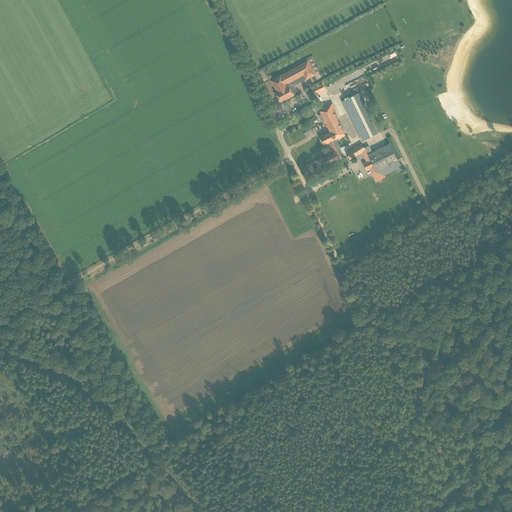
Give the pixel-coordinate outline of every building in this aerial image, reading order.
[(281,75),(270,81),(276,91),(274,92),(278,100),(280,103),(281,102),(293,95),(287,84),(303,75),(306,80),(315,75),(307,61),(281,75)] [(287,84),(293,95),(297,93),(294,86),(306,80),(303,75),(287,84)] [(359,137),(360,137),(362,140),(377,133),(363,104),(366,103),(360,92),(358,93),(341,101),(359,137)] [(326,133),(319,137),(323,145),(326,144),(329,143),(334,154),(333,154),(325,158),(327,163),(328,163),(328,164),(327,164),(329,168),(333,166),(331,161),(337,159),(336,158),(340,156),(338,151),(334,143),(335,143),(334,141),(345,135),(333,112),(336,111),(332,103),(326,106),(326,108),(324,109),(319,111),(329,132),(330,133),(326,134),(326,133)] [(352,152),(347,155),(349,159),(361,152),(365,150),(376,172),(379,179),(384,177),(384,175),(397,169),(394,163),(398,161),(389,143),(372,151),(368,145),(364,148),(361,143),(351,150),(352,152)]
